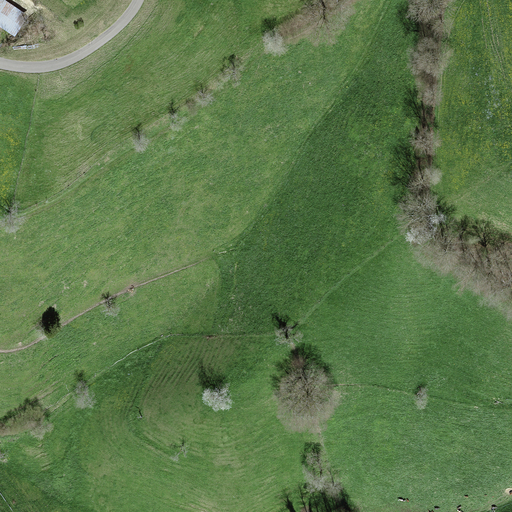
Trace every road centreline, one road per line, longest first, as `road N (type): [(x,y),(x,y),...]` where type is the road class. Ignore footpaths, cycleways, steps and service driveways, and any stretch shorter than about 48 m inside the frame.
road 1 (unclassified): [(0,62),(36,67),(72,58),(139,0)]
road 2 (track): [(511,296),(406,237)]
